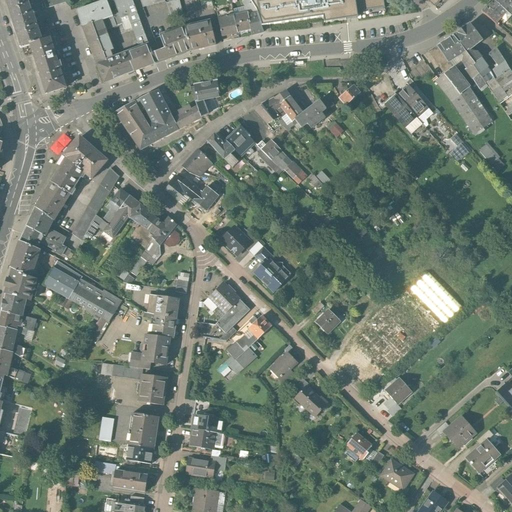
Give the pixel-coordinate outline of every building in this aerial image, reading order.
[(28,4),(26,0),(5,0),(12,20),(31,14),(32,14),(35,13),(32,3),(28,4)] [(68,0),(43,0),(46,9),(69,2),(68,0)] [(102,23),(105,31),(121,25),(119,19),(114,4),(112,0),(106,0),(106,1),(76,12),(82,30),(102,23)] [(145,35),(131,0),(123,0),(114,4),(119,19),(127,16),(135,38),(145,35)] [(178,0),(167,3),(171,20),(182,17),(178,0)] [(249,0),(258,15),(261,26),(323,17),(323,24),(352,19),(386,14),(383,0),(249,0)] [(448,0),(426,0),(437,10),(448,0)] [(511,15),(510,14),(494,0),(493,0),(482,12),(495,24),(501,17),(505,21),(502,25),(511,33),(511,15)] [(511,11),(511,0),(494,0),(510,14),(511,11)] [(32,14),(31,14),(12,20),(22,47),(30,45),(49,39),(51,38),(46,27),(41,30),(36,19),(34,19),(32,14)] [(247,14),(234,17),(237,34),(251,31),(248,17),(247,14)] [(233,15),(217,19),(222,38),(237,34),(234,17),(233,15)] [(261,26),(258,15),(248,17),(251,31),(251,32),(252,35),(264,34),(261,26)] [(110,41),(105,31),(102,23),(82,30),(90,49),(99,45),(110,41)] [(211,23),(184,29),(192,52),(215,47),(211,23)] [(481,40),(469,24),(453,36),(474,63),(481,58),(477,53),(470,51),(468,50),(481,40)] [(184,29),(160,38),(165,49),(152,54),(156,65),(192,52),(184,29)] [(145,35),(135,38),(139,48),(127,52),(135,73),(156,65),(152,54),(145,35)] [(453,36),(435,46),(447,62),(461,54),(463,56),(462,62),(467,69),(472,65),(474,63),(453,36)] [(66,88),(49,39),(30,45),(47,94),(66,88)] [(110,41),(99,45),(90,49),(97,67),(106,63),(104,56),(110,54),(114,52),(110,41)] [(504,61),(496,48),(489,54),(497,65),(504,61)] [(127,52),(111,58),(110,54),(104,57),(106,63),(113,81),(135,73),(127,52)] [(474,63),(472,65),(478,74),(487,67),(481,58),(474,63)] [(410,71),(417,81),(431,70),(423,61),(410,71)] [(511,74),(504,61),(497,65),(492,69),(504,87),(506,86),(511,94),(511,74)] [(453,62),(433,77),(472,133),(493,119),(453,62)] [(106,63),(97,67),(104,85),(113,81),(106,63)] [(478,74),(472,65),(467,69),(465,71),(472,79),(470,84),(475,92),(485,84),(478,74)] [(194,89),(191,89),(195,103),(197,108),(203,120),(209,117),(205,103),(220,99),(218,82),(193,86),(194,89)] [(354,85),(340,97),(347,104),(361,91),(354,85)] [(428,100),(415,85),(411,89),(424,104),(428,100)] [(411,89),(408,87),(397,96),(415,117),(427,108),(424,104),(411,89)] [(287,89),(269,101),(279,117),(280,117),(285,113),(279,105),(292,97),(287,89)] [(166,107),(158,91),(140,100),(141,101),(147,112),(153,125),(171,116),(166,107)] [(415,117),(397,96),(386,106),(404,127),(415,117)] [(304,112),(292,97),(279,105),(285,113),(292,122),(295,120),(304,112)] [(147,112),(141,101),(135,105),(140,113),(142,115),(147,112)] [(279,117),(269,101),(255,109),(268,124),(279,117)] [(304,112),(295,120),(301,128),(302,128),(307,124),(311,129),(325,119),(321,114),(325,111),(319,102),(304,112)] [(135,105),(134,103),(116,114),(131,138),(149,128),(142,115),(140,113),(135,105)] [(172,104),(166,107),(171,116),(173,120),(179,117),(177,113),(172,104)] [(179,117),(173,120),(179,132),(203,120),(197,108),(191,111),(189,107),(177,113),(179,117)] [(285,113),(280,117),(282,120),(279,122),(288,131),(295,126),(292,122),(285,113)] [(149,128),(131,138),(140,154),(179,132),(173,120),(171,116),(153,125),(149,128)] [(298,130),(301,128),(295,120),(292,122),(295,126),(298,130)] [(241,127),(226,142),(227,142),(234,150),(241,157),(254,144),(248,137),(250,135),(241,127)] [(456,133),(451,138),(458,145),(450,153),(458,161),(471,149),(456,133)] [(227,142),(224,145),(215,135),(208,142),(224,159),(234,150),(227,142)] [(80,138),(65,155),(84,172),(99,155),(80,138)] [(278,166),(287,157),(271,141),(262,150),(263,151),(278,166)] [(498,170),(507,163),(487,142),(479,149),(498,170)] [(198,151),(183,167),(189,172),(199,177),(212,164),(198,151)] [(278,175),(282,170),(278,166),(263,151),(258,155),(278,175)] [(108,162),(99,155),(84,172),(92,180),(108,162)] [(307,177),(287,157),(278,166),(282,170),(298,185),(307,177)] [(84,172),(67,158),(52,183),(70,195),(73,196),(76,190),(74,189),(84,172)] [(111,169),(101,185),(110,192),(120,177),(111,169)] [(322,172),(317,176),(322,182),(327,178),(322,172)] [(314,175),(309,180),(316,189),(321,184),(314,175)] [(203,193),(186,179),(183,182),(176,176),(168,185),(182,197),(185,194),(195,202),(203,193)] [(70,195),(52,183),(36,209),(53,221),(70,195)] [(101,185),(89,206),(98,212),(106,200),(110,192),(101,185)] [(182,197),(168,185),(166,188),(179,201),(182,197)] [(204,194),(203,193),(195,202),(198,205),(206,212),(215,200),(214,200),(218,195),(209,188),(204,194)] [(120,190),(107,207),(110,209),(103,218),(104,219),(108,222),(109,223),(129,196),(120,190)] [(130,197),(124,207),(123,206),(104,232),(113,239),(130,217),(140,204),(130,197)] [(158,219),(140,204),(130,217),(136,221),(133,224),(138,228),(131,237),(147,249),(154,240),(151,238),(154,233),(150,229),(158,219)] [(89,206),(72,235),(82,242),(86,234),(91,225),(91,224),(96,216),(98,212),(89,206)] [(53,221),(36,209),(28,227),(63,246),(66,238),(53,232),(51,232),(51,233),(48,232),(53,221)] [(102,220),(96,216),(91,224),(91,225),(97,228),(102,220)] [(108,222),(104,219),(99,227),(103,230),(108,222)] [(176,225),(168,219),(165,224),(158,219),(150,229),(154,233),(151,238),(154,240),(159,244),(161,241),(168,246),(174,247),(179,241),(178,235),(172,230),(176,225)] [(97,228),(91,225),(86,234),(91,237),(97,228)] [(63,246),(28,227),(20,243),(37,250),(38,248),(41,243),(55,250),(54,251),(62,255),(63,255),(66,248),(63,246)] [(248,240),(234,227),(221,240),(237,256),(245,248),(250,242),(248,240)] [(363,227),(358,231),(361,237),(367,233),(363,227)] [(362,238),(368,246),(375,241),(369,232),(362,238)] [(245,248),(249,252),(258,242),(252,236),(248,240),(250,242),(245,248)] [(147,249),(145,251),(157,260),(160,255),(159,244),(154,240),(147,249)] [(249,252),(254,256),(263,246),(258,242),(249,252)] [(37,250),(20,243),(11,271),(33,277),(41,250),(38,248),(37,250)] [(274,257),(263,246),(254,256),(263,265),(254,274),(260,279),(265,283),(264,284),(265,284),(265,285),(265,286),(266,287),(267,287),(268,287),(269,286),(272,290),(274,292),(291,275),(282,266),(282,264),(282,263),(277,264),(274,266),(270,261),(274,257)] [(71,250),(66,248),(63,255),(67,257),(71,250)] [(145,251),(141,257),(147,262),(153,266),(157,260),(145,251)] [(141,257),(130,272),(137,276),(147,262),(141,257)] [(122,302),(105,291),(103,294),(81,281),(83,278),(58,262),(44,286),(100,318),(109,323),(122,302)] [(33,277),(11,271),(5,295),(21,299),(22,299),(26,301),(29,301),(31,302),(33,297),(36,297),(40,285),(37,284),(38,279),(33,277)] [(124,271),(119,278),(124,281),(128,274),(124,271)] [(412,288),(444,322),(461,306),(429,271),(412,288)] [(178,272),(177,280),(188,282),(190,274),(178,272)] [(134,279),(129,276),(123,283),(130,284),(134,279)] [(188,282),(177,280),(175,292),(187,294),(188,282)] [(241,301),(224,284),(210,298),(218,306),(226,315),(241,301)] [(5,295),(1,312),(23,317),(26,304),(28,304),(29,301),(26,301),(22,299),(21,299),(5,295)] [(180,300),(149,295),(146,314),(155,316),(154,316),(177,320),(180,300)] [(396,296),(370,321),(403,357),(429,332),(396,296)] [(218,306),(210,298),(205,302),(214,311),(218,306)] [(250,311),(241,301),(226,315),(216,324),(226,334),(233,327),(250,311)] [(316,315),(324,306),(319,302),(312,311),(316,315)] [(339,322),(328,310),(315,323),(327,334),(339,322)] [(1,312),(0,315),(0,327),(16,331),(17,330),(18,325),(21,326),(23,317),(1,312)] [(177,320),(154,316),(151,336),(170,339),(174,339),(177,320)] [(36,321),(23,317),(21,326),(18,325),(17,330),(32,338),(36,321)] [(262,317),(255,323),(254,321),(251,323),(253,325),(249,329),(254,335),(248,341),(245,337),(242,340),(237,344),(236,343),(226,352),(231,357),(242,368),(254,357),(248,350),(272,327),(262,317)] [(109,323),(100,318),(87,337),(97,343),(109,323)] [(368,324),(354,338),(387,371),(401,358),(368,324)] [(237,334),(242,340),(245,337),(248,341),(254,335),(249,329),(246,326),(237,334)] [(16,331),(0,327),(0,350),(13,354),(20,358),(22,348),(13,346),(16,331)] [(237,331),(233,327),(226,334),(220,339),(227,340),(237,331)] [(151,336),(146,335),(144,345),(147,345),(147,349),(144,349),(142,360),(142,361),(142,362),(150,363),(166,366),(167,358),(166,358),(167,347),(169,347),(170,339),(151,336)] [(337,362),(352,378),(357,373),(364,380),(376,368),(354,345),(337,362)] [(13,354),(0,350),(0,374),(22,382),(25,374),(10,368),(13,354)] [(287,353),(271,368),(281,379),(290,370),(297,363),(287,353)] [(140,356),(131,354),(129,367),(136,368),(138,361),(142,361),(142,360),(139,359),(140,356)] [(242,368),(231,357),(217,370),(221,374),(229,367),(236,374),(242,368)] [(150,363),(142,362),(142,361),(138,361),(136,368),(143,369),(149,370),(150,363)] [(124,378),(125,367),(114,365),(112,376),(124,378)] [(129,367),(125,367),(124,378),(142,381),(143,375),(142,375),(143,369),(136,368),(129,367)] [(281,379),(279,380),(284,385),(295,375),(290,370),(281,379)] [(167,379),(143,375),(142,381),(139,402),(163,405),(167,379)] [(300,376),(291,386),(299,394),(306,386),(307,387),(309,384),(300,376)] [(399,378),(385,391),(397,404),(411,392),(399,378)] [(15,383),(4,380),(2,387),(8,389),(6,394),(12,396),(15,383)] [(511,390),(505,383),(495,393),(511,410),(511,390)] [(299,394),(295,398),(315,417),(328,404),(321,398),(320,399),(307,387),(306,386),(299,394)] [(197,401),(195,413),(208,414),(210,403),(197,401)] [(32,410),(20,408),(15,435),(26,438),(32,410)] [(208,414),(195,413),(192,429),(215,433),(221,434),(223,417),(208,414)] [(158,418),(132,414),(127,445),(130,446),(154,449),(158,418)] [(449,427),(443,433),(452,443),(454,441),(459,447),(475,433),(461,417),(449,427)] [(114,420),(103,418),(100,441),(111,443),(114,420)] [(445,423),(436,431),(440,436),(443,433),(449,427),(445,423)] [(215,433),(192,429),(191,438),(192,438),(190,447),(212,450),(215,433)] [(488,431),(476,441),(480,446),(486,441),(493,436),(488,431)] [(371,446),(356,434),(348,443),(349,444),(347,446),(350,448),(345,454),(355,462),(359,457),(363,460),(366,457),(368,454),(367,452),(370,448),(371,446)] [(480,446),(465,458),(477,473),(498,455),(486,441),(480,446)] [(154,449),(130,446),(127,461),(140,463),(151,464),(154,449)] [(373,462),(378,454),(370,448),(367,452),(368,454),(366,457),(373,462)] [(384,456),(379,452),(378,454),(373,462),(371,465),(376,468),(384,456)] [(225,458),(210,456),(210,462),(214,463),(214,464),(224,465),(225,458)] [(210,462),(187,459),(185,475),(212,479),(213,469),(214,464),(214,463),(210,462)] [(391,460),(381,476),(403,490),(413,474),(391,460)] [(140,463),(127,461),(126,467),(139,469),(140,463)] [(148,476),(115,471),(113,488),(145,493),(148,476)] [(511,476),(505,482),(497,489),(506,499),(511,493),(511,476)] [(500,477),(490,486),(495,492),(497,489),(505,482),(500,477)] [(214,511),(217,492),(195,489),(192,511),(214,511)] [(432,494),(426,490),(417,504),(422,507),(432,494)] [(422,507),(418,511),(440,511),(447,503),(433,493),(432,494),(422,507)] [(340,504),(333,511),(368,511),(371,507),(373,506),(362,498),(361,499),(352,511),(340,504)] [(130,502),(126,502),(122,502),(107,500),(105,511),(142,511),(143,504),(130,502)]
